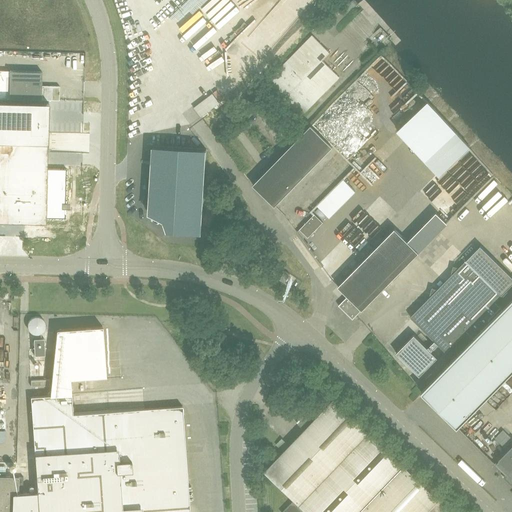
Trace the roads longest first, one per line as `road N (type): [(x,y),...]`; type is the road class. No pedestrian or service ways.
road 1 (unclassified): [(104,268),(107,73),(100,21),(87,0)]
road 2 (unclassified): [(491,511),(295,327)]
road 3 (unclassified): [(295,327),(200,275),(104,268)]
road 4 (unclassified): [(238,511),(233,439),(242,398),(295,327)]
road 5 (unknown): [(224,285),(260,222),(247,177),(283,134)]
